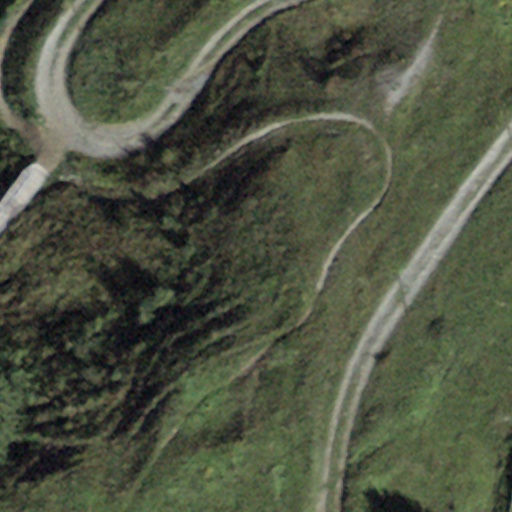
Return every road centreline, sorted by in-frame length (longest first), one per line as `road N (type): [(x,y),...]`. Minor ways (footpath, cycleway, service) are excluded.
road 1 (track): [(329,511),(356,377),(411,282),(511,145)]
road 2 (track): [(277,0),(266,3),(183,105),(119,142),(61,121),(53,53),(97,0)]
